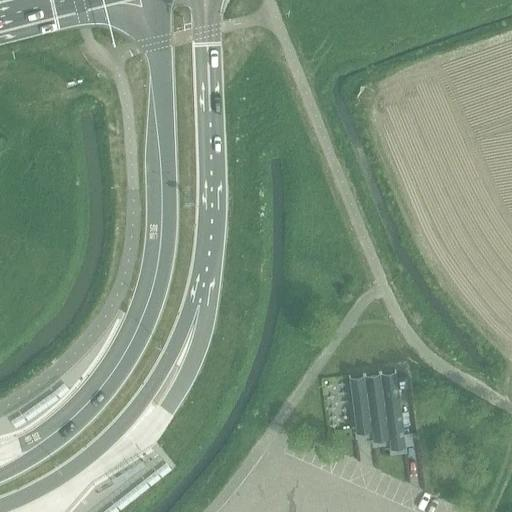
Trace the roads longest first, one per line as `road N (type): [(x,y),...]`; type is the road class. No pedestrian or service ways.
road 1 (secondary): [(0,505),(59,479),(118,430),(163,368),(202,292),(211,220),(203,0)]
road 2 (secondary): [(150,0),(168,161),(168,233),(152,312),(131,359),(87,417),(0,475)]
road 3 (unclassified): [(511,410),(427,357),(384,290)]
